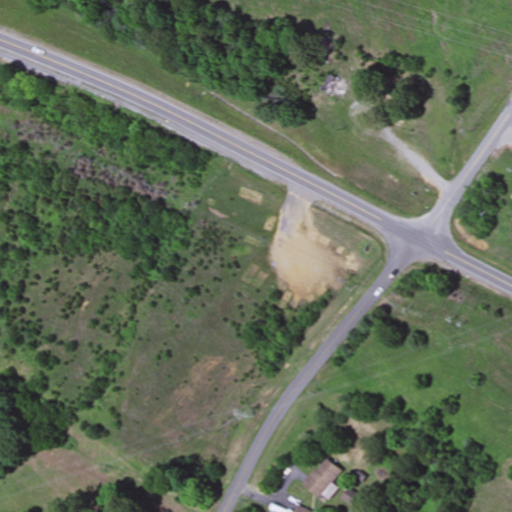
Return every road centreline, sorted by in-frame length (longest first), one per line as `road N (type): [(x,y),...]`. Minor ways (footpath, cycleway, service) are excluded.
road 1 (secondary): [(511,288),(208,131),(0,39)]
road 2 (residential): [(417,239),(299,382),(224,511)]
road 3 (secondary): [(417,239),(511,113)]
